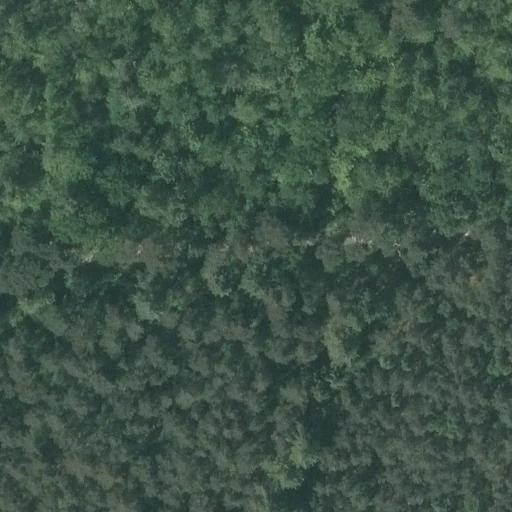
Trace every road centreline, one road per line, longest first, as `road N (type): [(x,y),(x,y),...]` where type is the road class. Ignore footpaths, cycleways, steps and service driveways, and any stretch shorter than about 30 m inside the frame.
road 1 (track): [(0,266),(340,233)]
road 2 (track): [(278,511),(413,227)]
road 3 (track): [(340,233),(511,213)]
